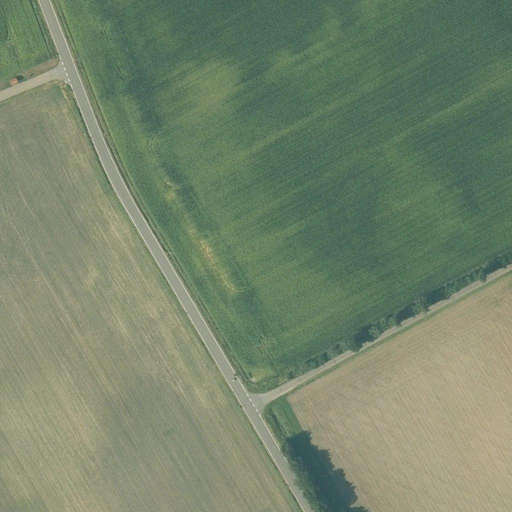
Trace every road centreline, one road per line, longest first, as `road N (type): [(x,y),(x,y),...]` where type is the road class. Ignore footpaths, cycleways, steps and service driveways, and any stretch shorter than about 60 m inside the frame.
road 1 (tertiary): [(248,405),(109,166),(69,66)]
road 2 (unclassified): [(511,264),(248,405)]
road 3 (tertiary): [(310,511),(248,405)]
